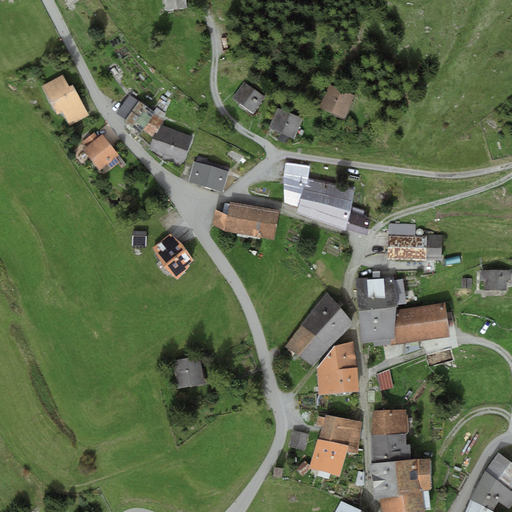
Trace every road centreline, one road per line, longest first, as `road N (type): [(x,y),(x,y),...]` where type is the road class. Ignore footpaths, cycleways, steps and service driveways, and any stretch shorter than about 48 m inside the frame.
road 1 (residential): [(377,511),(367,490),(367,396),(350,296),(358,237),(264,203),(208,195),(182,205)]
road 2 (residential): [(182,205),(246,302),(280,415),(274,451),(235,511)]
road 3 (track): [(226,197),(284,153),(437,175),(511,165)]
road 4 (residential): [(182,205),(107,114),(48,0)]
road 5 (track): [(274,155),(221,108),(200,0)]
road 6 (track): [(511,173),(393,216),(359,244)]
